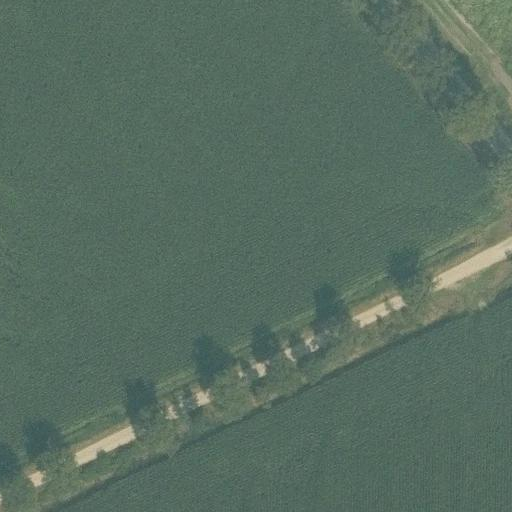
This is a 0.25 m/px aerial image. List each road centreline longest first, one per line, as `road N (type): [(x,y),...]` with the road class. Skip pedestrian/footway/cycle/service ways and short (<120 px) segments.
road 1 (track): [(511,245),(0,496)]
road 2 (unclassified): [(511,168),(377,0)]
